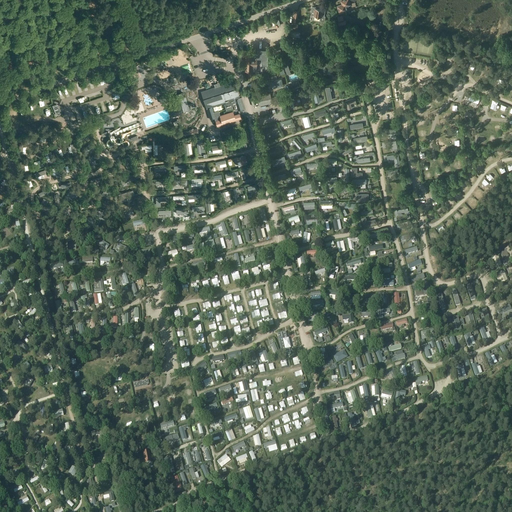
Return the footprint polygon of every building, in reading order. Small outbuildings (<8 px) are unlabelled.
[(348,0),(341,0),(342,4),(337,5),(339,13),(348,10),(346,5),(350,4),(348,0)] [(312,6),(310,15),(314,15),(313,20),(320,21),(324,21),(325,16),(324,16),(325,8),(322,8),(322,9),(321,9),(316,8),(314,8),(314,7),(312,6)] [(245,68),(245,72),(248,72),(248,75),(252,75),(252,72),(256,72),(256,66),(256,59),(256,56),(252,56),(245,56),(245,68)] [(293,71),(295,71),(291,59),(283,61),(287,73),(289,73),(289,74),(293,72),(293,71)] [(322,61),(320,72),(327,74),(329,62),(322,61)] [(271,82),(272,88),(282,86),(281,80),(274,81),(274,79),(271,80),(272,82),(271,82)] [(239,97),(234,81),(220,86),(219,83),(216,84),(214,84),(215,87),(201,92),(206,108),(210,119),(214,118),(217,126),(241,118),(239,113),(234,115),(233,111),(220,115),(218,110),(216,111),(213,112),(213,109),(212,106),(225,102),(226,105),(233,103),(235,111),(243,108),(239,97)] [(175,103),(173,104),(174,108),(176,107),(178,113),(181,112),(189,110),(184,91),(173,95),(175,103)] [(480,95),(472,91),(471,94),(467,92),(464,99),(468,100),(467,103),(476,107),(477,103),(478,103),(479,99),(480,95)] [(272,103),(270,93),(257,96),(259,106),(272,103)] [(355,97),(346,100),(348,108),(353,107),(352,102),(357,101),(355,97)] [(336,117),(334,110),(339,108),(338,104),(329,106),(332,118),(336,117)] [(326,109),(314,113),(316,117),(327,114),(326,109)] [(87,129),(78,137),(81,140),(90,132),(87,129)] [(295,139),(292,141),(299,149),(302,146),(295,139)] [(90,143),(82,151),(85,154),(93,146),(90,143)] [(316,143),(305,147),(307,152),(318,148),(316,143)] [(281,144),(269,148),(271,152),(279,149),(281,149),(283,148),(281,144)] [(57,148),(54,149),(58,159),(62,157),(61,156),(58,150),(57,148)] [(51,152),(47,153),(48,155),(51,161),(52,163),(56,161),(51,152)] [(398,154),(387,156),(387,160),(394,159),(395,164),(400,163),(398,154)] [(129,156),(122,160),(126,167),(133,163),(129,156)] [(245,156),(237,158),(238,162),(240,162),(241,166),(247,164),(245,156)] [(88,160),(86,161),(88,166),(96,163),(93,158),(91,159),(90,157),(88,158),(88,160)] [(351,172),(351,176),(362,176),(362,173),(357,173),(357,168),(351,168),(351,172)] [(135,174),(120,179),(122,183),(136,179),(135,174)] [(27,178),(23,180),(27,190),(31,188),(30,187),(28,181),(27,178)] [(310,180),(301,185),(303,188),(311,184),(312,183),(310,180)] [(347,185),(339,190),(341,193),(346,190),(348,189),(349,189),(347,185)] [(107,191),(104,190),(101,195),(108,199),(111,194),(109,192),(109,191),(107,190),(107,191)] [(133,190),(118,195),(120,199),(134,195),(133,190)] [(70,191),(67,195),(70,197),(69,198),(73,201),(78,195),(74,192),(73,193),(70,191)] [(42,200),(40,204),(43,206),(43,207),(47,209),(50,202),(46,200),(45,202),(42,200)] [(69,206),(58,211),(59,215),(71,210),(69,206)] [(357,215),(348,219),(351,225),(360,221),(357,215)] [(364,227),(376,223),(375,219),(367,221),(366,216),(361,217),(364,227)] [(114,221),(103,226),(105,230),(116,225),(114,221)] [(57,222),(49,229),(51,232),(60,225),(57,222)] [(76,224),(66,229),(68,233),(78,228),(76,224)] [(358,237),(347,239),(349,251),(354,250),(353,243),(359,242),(358,237)] [(85,240),(82,243),(90,251),(93,248),(85,240)] [(99,240),(97,243),(107,250),(109,246),(99,240)] [(213,242),(203,244),(203,245),(204,249),(210,247),(212,254),(216,253),(213,242)] [(505,243),(498,248),(500,251),(501,251),(506,247),(507,246),(505,243)] [(119,245),(117,249),(128,254),(130,250),(119,245)] [(382,253),(377,254),(377,256),(378,261),(389,259),(388,255),(382,256),(382,253)] [(346,264),(347,268),(349,267),(352,266),(361,264),(360,260),(359,260),(346,264)] [(422,265),(420,261),(408,265),(409,269),(415,268),(415,267),(422,265)] [(23,264),(21,267),(24,270),(25,272),(27,274),(30,271),(23,264)] [(310,272),(297,275),(298,280),(311,278),(310,272)] [(423,274),(410,278),(411,283),(425,279),(423,274)] [(103,292),(102,281),(97,282),(98,289),(93,290),(93,293),(103,292)] [(471,286),(467,288),(471,301),(475,300),(471,286)] [(127,301),(125,290),(118,292),(120,302),(127,301)] [(456,291),(452,292),(456,306),(460,305),(456,291)] [(441,295),(437,297),(441,310),(445,309),(441,295)] [(365,296),(365,300),(370,300),(370,305),(375,305),(375,296),(365,296)] [(509,306),(497,311),(497,312),(499,315),(511,310),(509,306)] [(34,309),(28,315),(31,318),(37,312),(34,309)] [(486,309),(481,311),(485,321),(485,324),(490,322),(489,319),(486,309)] [(285,313),(278,316),(280,321),(287,319),(285,313)] [(335,317),(335,313),(324,315),(324,319),(329,318),(330,320),(331,320),(332,325),(336,324),(335,317)] [(352,315),(341,317),(342,321),(348,320),(349,325),(353,324),(352,315)] [(457,317),(453,318),(453,320),(457,331),(461,330),(458,320),(457,317)] [(39,320),(32,322),(33,328),(41,326),(39,320)] [(18,321),(15,323),(20,330),(23,328),(18,321)] [(326,328),(314,333),(315,337),(328,332),(326,328)] [(483,328),(479,330),(483,342),(488,340),(487,339),(485,334),(483,328)] [(285,333),(277,335),(279,341),(280,349),(282,357),(290,355),(289,349),(290,349),(288,339),(287,339),(285,333)] [(351,335),(348,337),(351,342),(351,344),(352,346),(356,344),(351,335)] [(468,335),(464,336),(468,348),(472,346),(470,338),(468,335)] [(453,338),(449,339),(453,352),(458,351),(453,338)] [(19,341),(17,344),(26,352),(28,349),(19,341)] [(439,342),(435,344),(439,356),(443,354),(439,342)] [(503,346),(499,348),(504,358),(508,356),(503,346)] [(379,350),(375,352),(379,363),(383,362),(379,350)] [(337,364),(347,357),(344,351),(333,357),(337,364)] [(47,352),(45,354),(49,359),(50,361),(53,358),(47,352)] [(489,353),(484,355),(490,367),(494,365),(494,364),(491,357),(490,356),(489,353)] [(397,356),(391,358),(392,362),(405,358),(404,354),(403,354),(397,356)] [(332,360),(321,365),(323,369),(333,364),(332,360)] [(195,368),(197,372),(198,371),(203,368),(205,367),(207,366),(204,362),(195,368)] [(459,367),(458,365),(454,366),(458,379),(462,378),(460,370),(463,369),(462,366),(459,367)] [(51,366),(44,368),(45,374),(52,373),(51,366)] [(394,370),(383,374),(385,378),(391,375),(394,381),(398,379),(395,373),(394,370)] [(27,378),(24,382),(25,383),(25,384),(29,387),(33,382),(27,378)] [(362,388),(359,389),(361,398),(363,398),(364,402),(369,401),(368,398),(364,399),(362,388)] [(215,391),(203,395),(205,399),(211,397),(214,396),(216,395),(215,391)] [(397,391),(395,400),(399,401),(400,396),(405,397),(406,392),(397,391)] [(329,394),(328,394),(329,398),(336,396),(337,401),(340,400),(339,392),(329,394)] [(350,394),(346,396),(350,409),(354,407),(350,394)] [(62,410),(54,411),(55,418),(63,416),(62,410)] [(283,435),(280,427),(273,429),(276,437),(283,435)] [(101,433),(91,432),(90,436),(98,436),(98,440),(101,441),(101,433)] [(243,442),(232,448),(234,452),(238,450),(239,449),(245,446),(243,442)] [(284,443),(278,445),(280,455),(287,453),(284,443)] [(7,444),(0,447),(0,452),(9,447),(7,444)] [(71,445),(64,447),(65,454),(73,452),(71,445)] [(226,455),(217,462),(219,465),(228,458),(226,455)] [(205,465),(200,467),(205,479),(209,477),(205,465)] [(78,470),(72,466),(68,473),(74,476),(78,470)] [(177,476),(173,478),(177,490),(181,488),(177,476)] [(108,493),(102,494),(103,497),(109,496),(109,499),(110,502),(114,501),(112,492),(108,493)] [(27,498),(17,504),(18,506),(19,507),(29,501),(27,498)]
